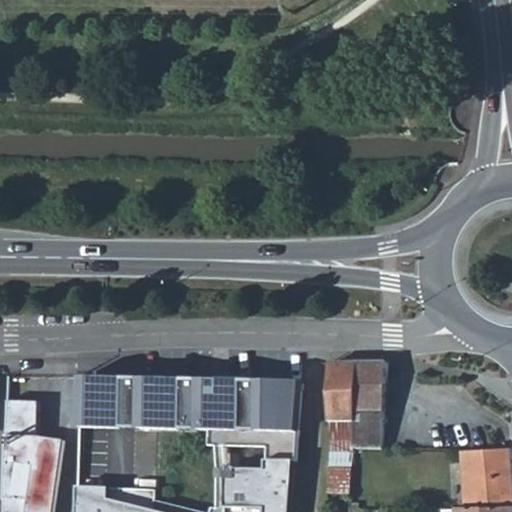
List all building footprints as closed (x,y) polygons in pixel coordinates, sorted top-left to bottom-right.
[(356,363),(354,418),(353,449),(384,450),(388,362),(356,363)] [(329,418),(354,418),(356,363),(331,364),(329,418)] [(110,383),(83,383),(83,435),(109,436),(110,383)] [(135,384),(110,383),(109,436),(134,436),(135,384)] [(211,386),(135,384),(134,436),(139,436),(211,437),(211,386)] [(226,386),(211,386),(211,437),(220,437),(225,437),(226,418),(226,386)] [(295,438),(302,387),(226,386),(226,418),(225,437),(295,438)] [(43,403),(11,401),(8,511),(58,511),(68,442),(42,437),(43,403)] [(326,486),(351,487),(353,449),(354,418),(329,418),(326,486)] [(469,508),(511,509),(511,451),(464,451),(469,508)] [(289,511),(292,466),(272,466),(271,476),(231,474),(230,509),(270,511),(269,511),(289,511)] [(81,487),(79,511),(170,511),(113,498),(113,488),(81,487)]
